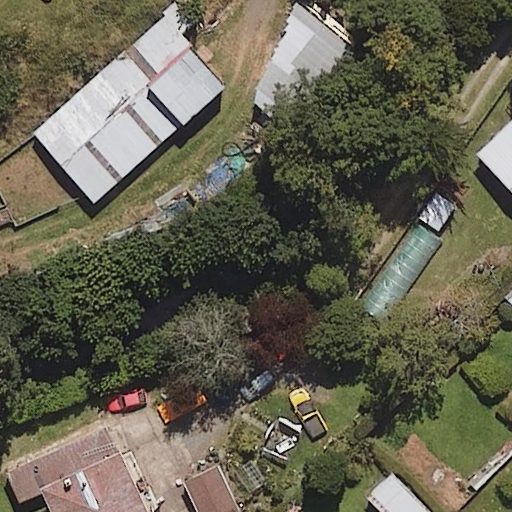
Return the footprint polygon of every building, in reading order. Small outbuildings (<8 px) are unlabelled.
[(170,0),(158,11),(164,17),(36,132),(98,200),(228,83),(182,32),(199,17),(183,0),(170,0)] [(336,48),(299,18),(276,45),(288,54),(255,95),(280,116),(336,48)] [(487,84),(511,54),(511,38),(497,26),(465,65),(487,84)] [(511,118),(475,152),(511,191),(511,118)] [(511,284),(502,294),(511,305),(511,284)] [(59,511),(246,511),(187,384),(9,467),(24,499),(48,488),(59,511)] [(432,511),(433,511),(393,470),(368,495),(385,511),(432,511)]
